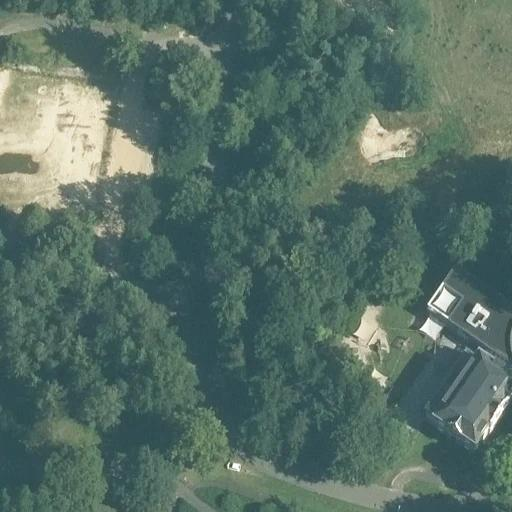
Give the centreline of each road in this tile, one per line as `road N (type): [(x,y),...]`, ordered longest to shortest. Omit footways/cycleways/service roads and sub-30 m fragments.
road 1 (residential): [(208,419),(192,330),(229,54)]
road 2 (unknown): [(194,304),(137,284),(118,250),(148,46)]
road 3 (residential): [(229,54),(511,21)]
road 4 (residential): [(449,511),(256,457),(208,419)]
road 5 (residential): [(208,419),(152,455),(97,474),(0,467)]
road 6 (unknown): [(0,35),(148,46)]
